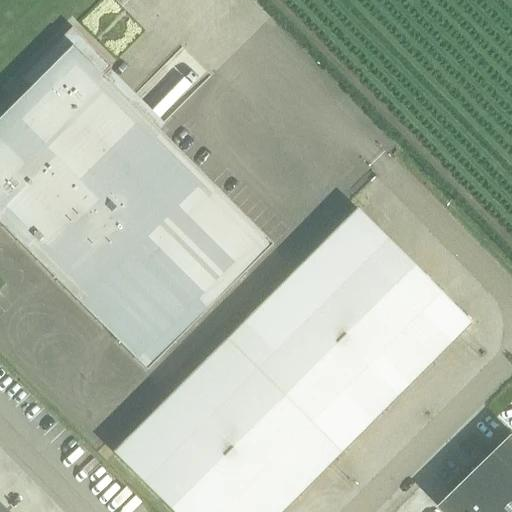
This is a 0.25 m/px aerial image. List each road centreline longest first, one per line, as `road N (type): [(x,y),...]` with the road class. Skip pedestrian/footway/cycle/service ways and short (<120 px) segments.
road 1 (unclassified): [(511,361),(360,511)]
road 2 (unclassified): [(394,169),(511,290)]
road 3 (unknown): [(101,511),(0,411)]
